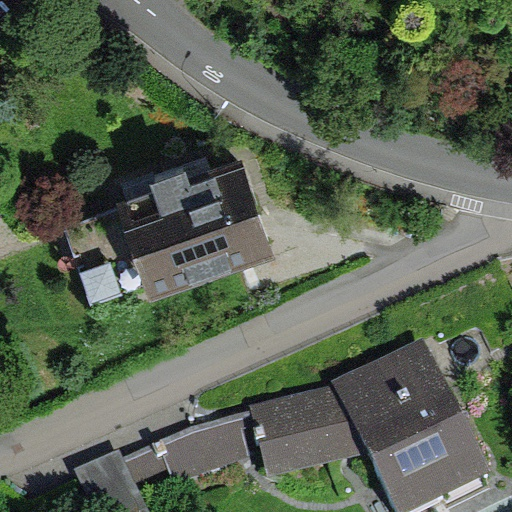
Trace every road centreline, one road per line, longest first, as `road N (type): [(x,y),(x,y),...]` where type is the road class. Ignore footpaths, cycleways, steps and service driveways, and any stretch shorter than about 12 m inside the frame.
road 1 (residential): [(0,453),(478,238),(511,196)]
road 2 (residential): [(135,0),(211,65),(346,140),(511,184)]
